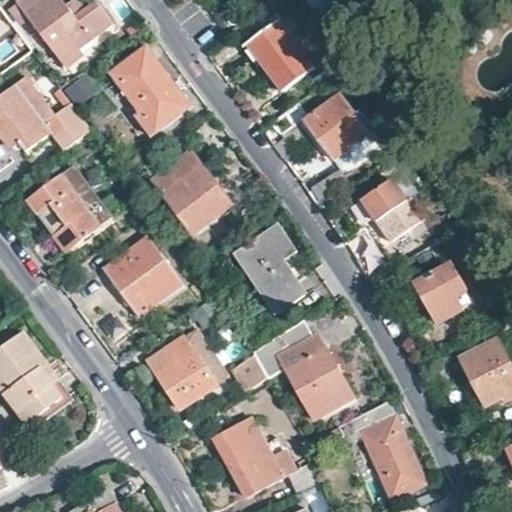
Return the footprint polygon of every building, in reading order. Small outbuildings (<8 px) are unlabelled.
[(75,16),(66,4),(62,0),(20,0),(17,3),(58,57),(75,44),(80,50),(115,23),(96,0),(95,0),(85,9),(75,16)] [(78,0),(71,0),(66,4),(75,16),(85,9),(78,0)] [(410,0),(401,9),(409,18),(427,0),(410,0)] [(279,18),(248,41),(284,90),(315,67),(279,18)] [(0,44),(0,60),(0,61),(16,49),(8,39),(0,44)] [(75,44),(58,57),(67,68),(84,54),(80,50),(75,44)] [(147,45),(110,73),(141,112),(137,115),(152,135),(192,104),(147,45)] [(65,148),(92,129),(71,101),(55,112),(26,74),(0,93),(0,129),(13,146),(18,141),(25,149),(51,130),(65,148)] [(79,105),(97,92),(86,77),(68,91),(79,105)] [(453,84),(437,88),(440,93),(445,102),(455,115),(460,120),(477,131),(481,114),(472,108),(464,100),(453,84)] [(370,133),(340,92),(305,119),(335,159),(336,159),(344,169),(386,137),(378,127),(370,133)] [(190,151),(152,179),(193,232),(231,203),(190,151)] [(72,164),(28,199),(67,250),(112,215),(72,164)] [(313,189),(321,201),(341,189),(333,176),(313,189)] [(391,179),(362,201),(386,233),(419,208),(410,196),(406,199),(391,179)] [(166,228),(159,219),(148,227),(154,237),(166,228)] [(277,223),(237,253),(278,312),(304,294),(282,262),(297,250),(277,223)] [(147,235),(103,268),(140,316),(184,283),(147,235)] [(450,263),(417,283),(439,321),(472,302),(450,263)] [(355,398),(319,334),(314,337),(304,321),(253,352),(256,357),(269,379),(287,369),(315,420),(355,398)] [(201,327),(150,359),(180,406),(231,374),(201,327)] [(41,369),(47,363),(22,330),(0,347),(0,386),(26,423),(61,395),(53,384),(41,369)] [(498,340),(461,357),(484,405),(505,395),(507,400),(511,397),(511,364),(510,365),(498,340)] [(269,379),(256,357),(239,368),(253,389),(269,379)] [(60,380),(47,363),(41,369),(53,384),(60,380)] [(427,485),(389,401),(354,419),(339,426),(347,445),(363,438),(391,501),(427,485)] [(252,419),(215,439),(247,497),(289,475),(297,492),(321,480),(313,464),(296,471),(280,438),(266,446),(252,419)] [(87,500),(67,511),(66,511),(119,511),(107,490),(89,501),(87,500)]
